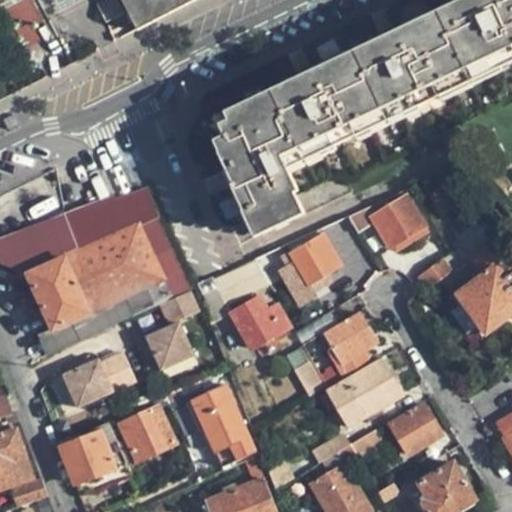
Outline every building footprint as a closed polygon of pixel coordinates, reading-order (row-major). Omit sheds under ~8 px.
[(120,0),(136,30),(139,29),(194,0),(120,0)] [(299,192),(288,169),(283,157),(511,46),(511,0),(461,0),(226,112),(234,131),(216,140),(220,151),(230,147),(244,179),(232,184),(242,211),(255,205),(267,231),(306,213),(297,193),(299,192)] [(511,62),(511,46),(283,157),(288,169),(422,105),(511,62)] [(218,152),(232,184),(244,179),(230,147),(220,151),(218,152)] [(114,196),(0,238),(0,262),(26,273),(141,222),(158,214),(147,189),(116,200),(114,196)] [(390,248),(427,226),(409,193),(371,216),(390,248)] [(254,237),(267,231),(255,205),(242,211),(254,237)] [(360,210),(348,215),(357,229),(367,223),(360,210)] [(141,222),(26,273),(27,273),(53,331),(165,280),(183,271),(158,214),(141,222)] [(335,231),(349,255),(361,248),(348,223),(335,231)] [(343,265),(321,227),(286,243),(290,253),(285,257),(290,266),(283,270),(304,305),(318,296),(316,293),(311,283),(330,272),(343,265)] [(456,268),(446,255),(417,277),(426,290),(436,283),(456,268)] [(268,282),(254,258),(235,267),(202,281),(213,307),(268,282)] [(457,293),(487,335),(511,315),(511,272),(507,276),(498,264),(457,293)] [(463,277),(456,268),(436,283),(442,293),(463,277)] [(40,336),(48,353),(160,303),(189,289),(191,288),(183,271),(165,280),(53,331),(40,336)] [(336,282),(330,272),(311,283),(316,293),(336,282)] [(189,289),(160,303),(170,326),(147,336),(161,368),(193,354),(178,321),(199,311),(189,289)] [(252,350),(291,329),(276,304),(268,308),(260,295),(230,313),(252,350)] [(280,303),(287,315),(294,311),(288,298),(280,303)] [(320,374),(328,389),(355,372),(348,360),(379,343),(363,313),(326,334),(341,362),(320,374)] [(222,357),(214,338),(195,347),(200,366),(222,357)] [(100,358),(64,374),(78,406),(137,380),(124,350),(101,361),(100,358)] [(328,391),(350,427),(404,397),(383,359),(328,391)] [(309,362),(295,369),(307,390),(321,382),(309,362)] [(221,371),(165,396),(170,407),(210,390),(211,393),(191,401),(203,428),(206,427),(217,453),(232,448),(240,463),(244,461),(256,456),(221,371)] [(0,418),(14,414),(7,395),(0,397),(0,418)] [(165,396),(151,403),(153,409),(161,405),(167,419),(173,416),(170,407),(165,396)] [(151,403),(136,409),(138,416),(120,424),(127,438),(137,463),(177,444),(167,419),(161,405),(153,409),(151,403)] [(390,424),(409,456),(445,435),(426,404),(390,424)] [(511,416),(497,425),(511,451),(511,416)] [(109,421),(99,426),(108,445),(118,442),(109,421)] [(99,426),(93,429),(94,433),(61,447),(75,486),(128,465),(118,442),(108,445),(99,426)] [(0,489),(37,478),(19,429),(0,435),(0,489)] [(377,431),(351,446),(359,460),(366,456),(365,453),(383,442),(377,431)] [(320,464),(322,463),(351,446),(344,432),(311,450),(320,464)] [(127,438),(118,442),(128,465),(129,466),(137,463),(127,438)] [(348,466),(359,460),(351,446),(322,463),(329,474),(346,463),(348,466)] [(244,461),(252,482),(265,476),(264,474),(256,456),(244,461)] [(277,490),(297,478),(284,456),(267,465),(277,490)] [(422,502),(427,511),(455,511),(478,499),(456,460),(418,481),(428,498),(422,502)] [(370,511),(373,510),(348,466),(346,463),(329,474),(312,483),(328,511),(370,511)] [(132,473),(129,466),(128,465),(75,486),(78,494),(132,473)] [(277,511),(265,476),(252,482),(211,500),(216,511),(277,511)] [(19,507),(47,498),(47,495),(42,482),(14,491),(19,507)] [(388,486),(378,492),(384,502),(394,496),(388,486)]
